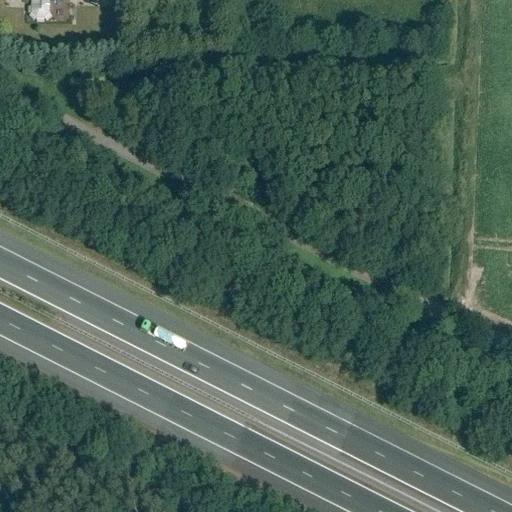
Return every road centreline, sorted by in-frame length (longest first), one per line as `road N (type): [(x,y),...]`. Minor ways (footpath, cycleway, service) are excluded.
road 1 (unclassified): [(511,344),(0,91)]
road 2 (motorway): [(491,511),(0,264)]
road 3 (motorway): [(0,320),(380,511)]
